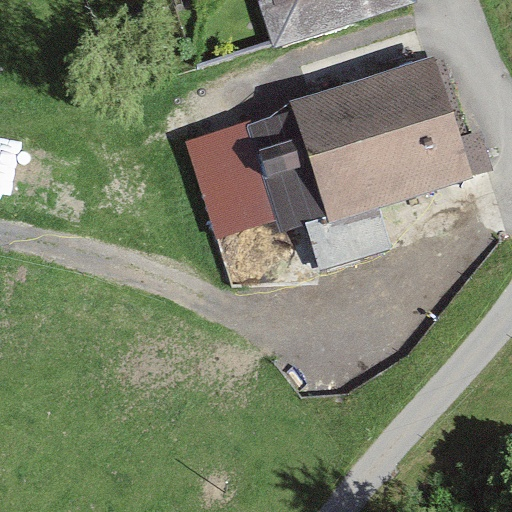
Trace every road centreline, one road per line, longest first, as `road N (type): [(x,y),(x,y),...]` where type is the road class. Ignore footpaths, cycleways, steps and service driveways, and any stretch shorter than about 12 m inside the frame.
road 1 (track): [(0,248),(269,326),(365,318),(511,202)]
road 2 (unclassified): [(511,298),(336,511)]
